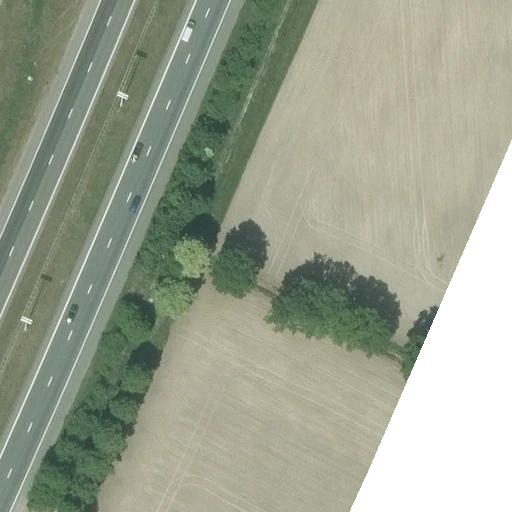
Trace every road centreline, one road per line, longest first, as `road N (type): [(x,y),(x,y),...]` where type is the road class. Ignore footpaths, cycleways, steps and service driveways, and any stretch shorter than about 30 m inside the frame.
road 1 (motorway): [(0,482),(208,0)]
road 2 (motorway): [(115,0),(0,275)]
